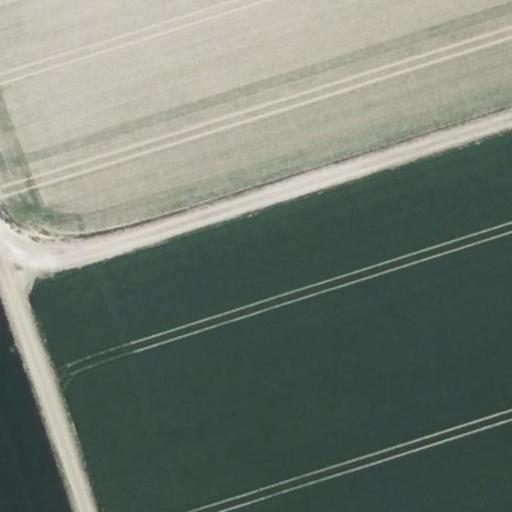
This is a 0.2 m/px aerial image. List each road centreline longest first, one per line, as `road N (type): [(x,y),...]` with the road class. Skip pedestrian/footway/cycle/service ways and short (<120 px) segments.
road 1 (track): [(511,124),(10,283)]
road 2 (track): [(86,511),(0,252)]
